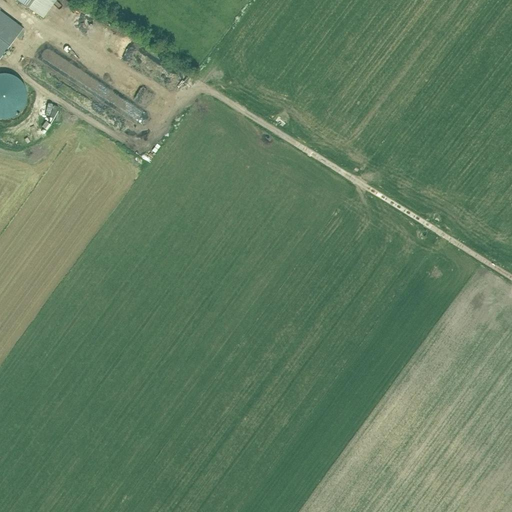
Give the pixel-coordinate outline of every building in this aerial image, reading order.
[(16,0),(28,9),(34,0),(16,0)] [(36,0),(30,8),(45,19),(58,0),(36,0)] [(0,58),(22,30),(0,13),(0,58)] [(103,41),(109,33),(106,30),(99,38),(103,41)] [(0,119),(1,119),(2,119),(3,119),(4,119),(5,119),(6,119),(7,119),(8,119),(9,119),(10,119),(11,118),(12,118),(13,117),(14,117),(15,117),(15,116),(16,116),(17,116),(17,115),(18,115),(18,114),(19,114),(20,113),(21,112),(21,111),(22,111),(22,110),(23,109),(24,108),(24,107),(25,106),(25,105),(25,104),(26,103),(26,102),(26,101),(26,100),(26,99),(27,98),(27,97),(27,96),(26,95),(26,94),(26,93),(26,92),(26,91),(25,90),(25,89),(25,88),(24,87),(24,86),(23,85),(23,84),(22,84),(22,83),(21,82),(20,81),(19,80),(18,80),(18,79),(17,79),(17,78),(16,78),(15,77),(14,76),(13,76),(12,76),(11,75),(10,75),(9,75),(8,75),(7,74),(6,74),(5,74),(4,74),(3,74),(2,74),(1,74),(0,75),(0,74),(0,119)] [(126,92),(124,97),(136,102),(138,97),(126,92)] [(61,103),(63,97),(56,95),(54,100),(61,103)] [(27,153),(40,140),(30,130),(20,140),(23,143),(20,146),(27,153)]
